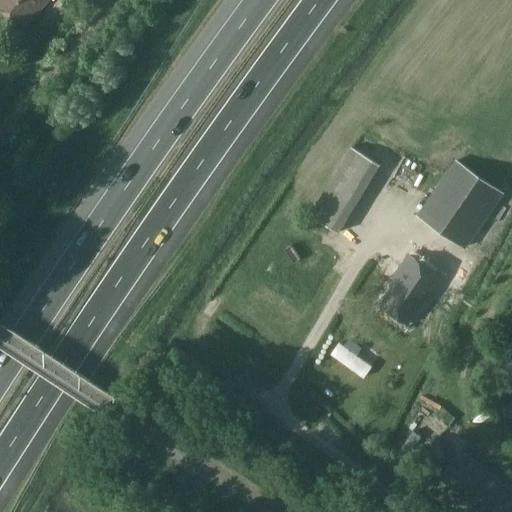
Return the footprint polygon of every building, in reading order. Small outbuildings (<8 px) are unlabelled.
[(0,0),(0,10),(22,30),(46,0),(0,0)] [(399,155),(417,163),(429,137),(411,129),(399,155)] [(338,230),(379,163),(351,146),(309,213),(338,230)] [(464,247),(504,191),(456,159),(418,215),(464,247)] [(427,303),(442,280),(406,256),(391,277),(395,279),(375,307),(406,326),(423,301),(427,303)] [(420,463),(444,457),(439,438),(415,445),(420,463)] [(475,511),(511,511),(511,497),(460,457),(439,484),(475,511)]
